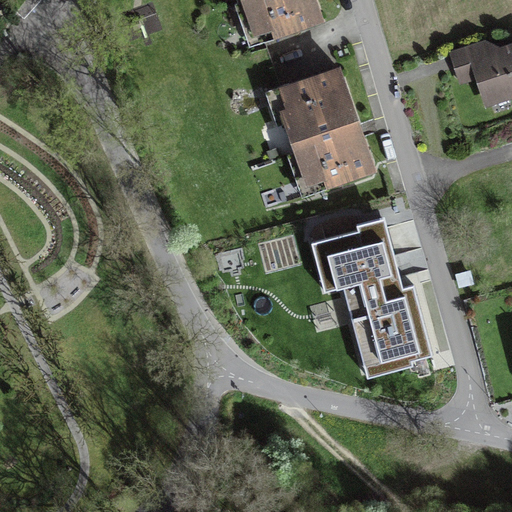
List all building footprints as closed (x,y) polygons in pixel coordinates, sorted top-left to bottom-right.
[(315,0),(243,0),(255,33),(269,28),(272,35),(322,18),(315,0)] [(238,53),(252,93),(279,84),(276,75),(269,56),(265,43),(238,53)] [(511,48),(475,60),(488,101),(511,93),(511,48)] [(339,68),(280,89),(291,120),(286,122),(307,182),(322,177),(325,184),(374,167),(339,68)] [(388,223),(330,238),(367,372),(434,354),(415,283),(405,286),(403,278),(388,223)]
